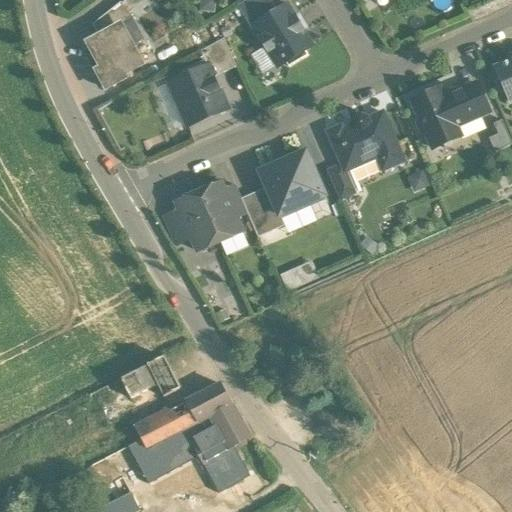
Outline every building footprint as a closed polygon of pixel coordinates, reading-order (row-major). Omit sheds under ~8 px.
[(267,0),(249,0),(239,6),(251,27),(275,12),(267,0)] [(120,4),(93,26),(98,37),(115,28),(116,30),(134,21),(120,4)] [(275,12),(251,27),(276,67),(284,61),(288,68),(306,57),(303,50),(311,45),(287,5),(275,12)] [(98,37),(86,44),(100,69),(95,72),(105,91),(126,80),(124,76),(142,66),(132,47),(127,50),(116,30),(115,28),(98,37)] [(236,69),(224,40),(200,53),(206,67),(208,66),(213,79),(236,69)] [(511,60),(495,68),(510,103),(511,101),(511,60)] [(206,67),(168,84),(176,101),(183,98),(187,107),(180,110),(188,128),(227,111),(219,91),(214,79),(213,79),(208,66),(206,67)] [(476,86),(458,94),(463,104),(466,103),(473,120),(488,113),(476,86)] [(458,94),(443,100),(439,90),(412,102),(419,120),(417,126),(421,135),(427,137),(432,150),(460,138),(455,128),(473,120),(466,103),(463,104),(458,94)] [(382,114),(368,120),(367,119),(360,116),(354,119),(352,125),(352,127),(342,131),(341,127),(327,134),(341,166),(344,173),(351,170),(356,183),(404,162),(382,114)] [(305,153),(259,173),(266,189),(278,217),(280,217),(324,197),(305,153)] [(344,173),(341,166),(327,172),(339,202),(360,192),(356,183),(351,170),(344,173)] [(221,185),(176,204),(179,211),(191,238),(197,253),(242,233),(235,219),(224,192),(221,185)] [(235,187),(224,192),(235,219),(247,214),(241,200),(235,187)] [(241,200),(247,214),(257,239),(284,227),(280,217),(278,217),(266,189),(241,200)] [(179,211),(165,218),(176,245),(191,238),(179,211)] [(311,263),(280,276),(287,294),(318,280),(311,263)] [(157,390),(163,400),(179,391),(161,361),(106,388),(124,420),(138,412),(133,403),(157,390)] [(306,399),(323,390),(317,377),(299,387),(306,399)] [(186,405),(197,424),(198,426),(209,419),(215,428),(219,435),(193,450),(202,466),(237,446),(239,447),(246,443),(246,441),(251,438),(220,386),(186,405)] [(179,391),(163,400),(169,411),(135,430),(141,440),(147,450),(197,424),(186,405),(179,391)] [(131,494),(95,511),(138,511),(140,511),(131,494)]
